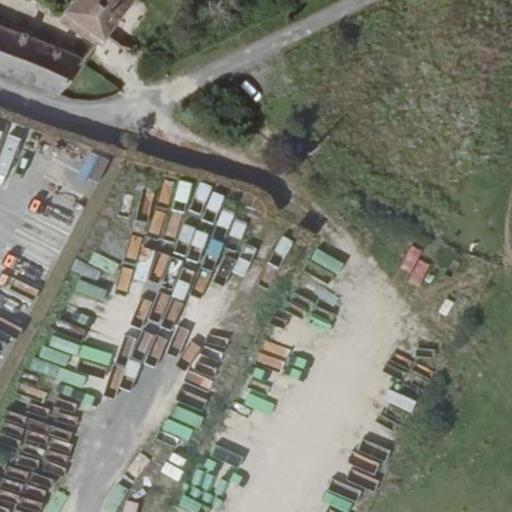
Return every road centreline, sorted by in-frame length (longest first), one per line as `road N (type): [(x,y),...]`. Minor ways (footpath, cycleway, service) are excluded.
road 1 (track): [(356,0),(121,107)]
road 2 (track): [(280,175),(121,107)]
